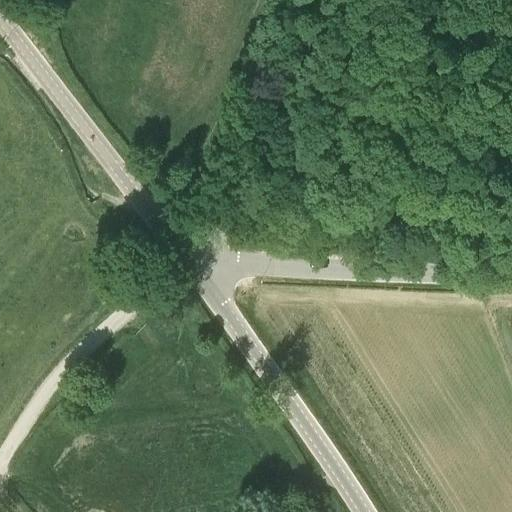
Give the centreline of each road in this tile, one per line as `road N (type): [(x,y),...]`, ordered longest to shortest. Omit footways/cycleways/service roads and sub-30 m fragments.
road 1 (unclassified): [(184,254),(227,227),(387,206),(425,186),(440,145),(434,0)]
road 2 (unclassified): [(184,254),(235,267),(511,273)]
road 3 (tertiary): [(364,511),(184,254)]
road 4 (tertiary): [(184,254),(0,16)]
road 5 (track): [(184,254),(49,391),(0,466)]
road 6 (track): [(184,254),(195,204),(295,0)]
